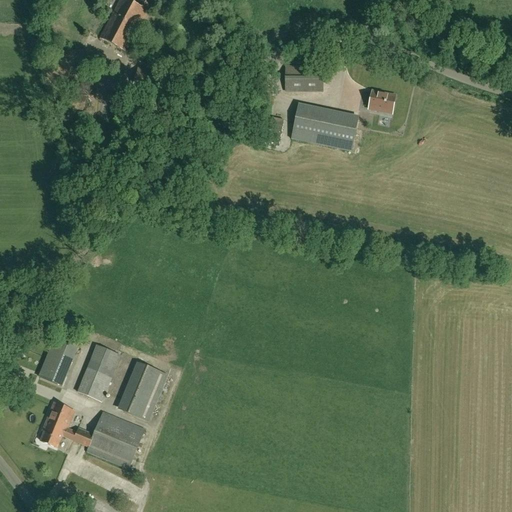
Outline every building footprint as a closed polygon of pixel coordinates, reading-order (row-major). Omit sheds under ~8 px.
[(126,53),(152,2),(147,0),(140,0),(137,7),(124,0),(119,0),(99,39),(126,53)] [(93,79),(96,54),(78,52),(75,77),(93,79)] [(323,92),(323,68),(285,68),(285,92),(323,92)] [(162,99),(168,76),(138,69),(132,92),(162,99)] [(369,110),(392,115),(396,96),(373,92),(371,98),(370,104),(369,110)] [(404,106),(406,94),(397,92),(395,104),(404,106)] [(292,141),(353,152),(357,135),(352,134),(356,117),(298,106),(292,141)] [(272,118),(267,142),(279,145),(284,121),(272,118)] [(70,334),(73,328),(66,324),(63,329),(70,334)] [(54,340),(39,378),(62,387),(77,349),(54,340)] [(101,403),(121,357),(98,347),(78,393),(101,403)] [(148,423),(167,377),(143,366),(124,413),(148,423)] [(128,470),(145,431),(103,413),(94,436),(78,430),(77,433),(67,429),(74,413),(55,404),(45,427),(47,428),(41,442),(57,449),(62,437),(89,448),(87,452),(128,470)] [(111,479),(107,488),(134,500),(139,491),(111,479)]
